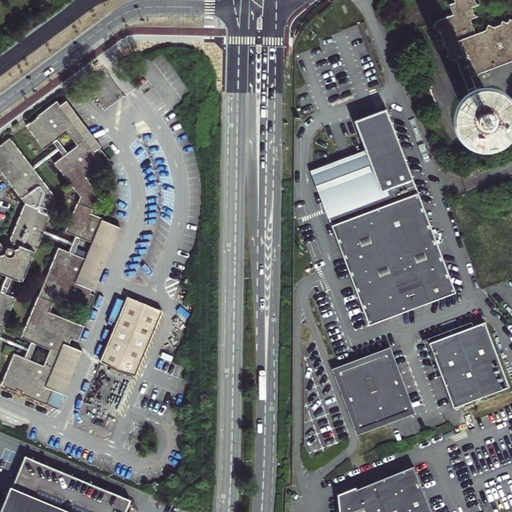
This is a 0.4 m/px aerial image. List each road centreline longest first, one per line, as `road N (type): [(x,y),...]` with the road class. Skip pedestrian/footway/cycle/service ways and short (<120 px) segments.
road 1 (primary): [(240,8),(227,511)]
road 2 (primary): [(265,360),(274,2)]
road 3 (primary): [(265,360),(253,221),(254,8)]
road 4 (secondary): [(0,104),(131,11),(240,8)]
road 5 (unknown): [(0,437),(137,491),(163,511)]
road 6 (primary): [(261,511),(265,360)]
road 7 (unknown): [(313,496),(436,456)]
